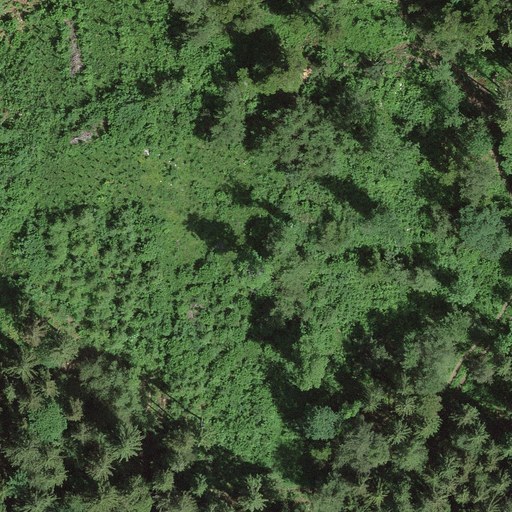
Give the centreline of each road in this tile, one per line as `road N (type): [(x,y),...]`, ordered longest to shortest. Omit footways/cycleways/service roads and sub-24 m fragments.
road 1 (track): [(511,162),(489,98),(469,79),(436,58),(332,35)]
road 2 (track): [(401,511),(449,389),(511,303)]
